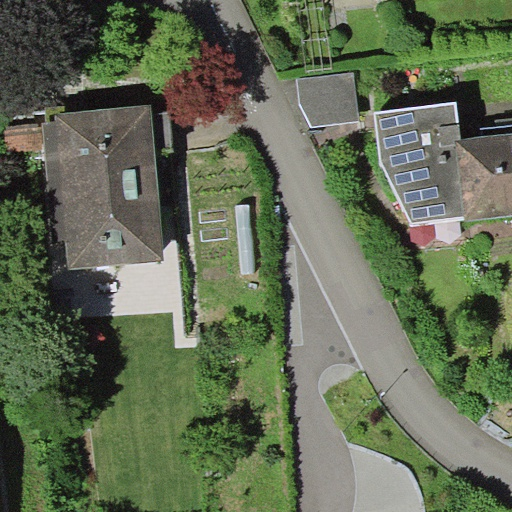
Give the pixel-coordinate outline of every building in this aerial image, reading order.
[(354,73),(297,79),(299,105),(312,126),(360,121),(354,73)] [(412,222),(464,216),(455,138),(462,138),(456,101),(375,111),(380,162),(412,222)] [(153,105),(57,113),(57,121),(43,122),(53,243),(68,242),(70,268),(167,260),(157,152),(154,113),(153,105)] [(169,112),(154,113),(157,152),(172,151),(169,112)] [(39,123),(4,126),(7,155),(41,153),(39,123)] [(511,131),(462,138),(455,138),(464,216),(464,219),(511,214),(511,131)]
